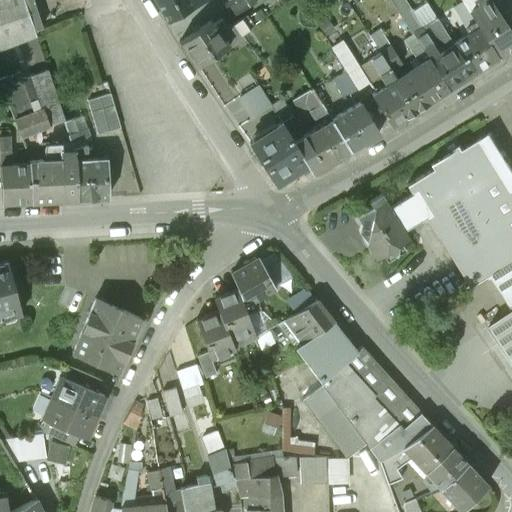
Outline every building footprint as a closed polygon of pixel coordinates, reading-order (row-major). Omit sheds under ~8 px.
[(0,0),(0,49),(36,35),(23,0),(0,0)] [(193,7),(189,0),(155,0),(167,21),(193,7)] [(253,0),(231,0),(223,4),(232,17),(255,3),(253,0)] [(423,28),(405,0),(390,0),(413,35),(423,28)] [(461,0),(469,12),(478,6),(476,4),(476,3),(481,0),(461,0)] [(511,44),(511,33),(489,0),(481,0),(476,3),(476,4),(478,6),(469,12),(475,22),(497,57),(506,51),(507,47),(511,44)] [(245,14),(228,26),(236,38),(253,26),(245,14)] [(219,17),(211,23),(217,31),(225,26),(219,17)] [(328,18),(318,24),(324,35),(334,29),(328,18)] [(453,44),(437,19),(423,28),(413,35),(428,58),(448,89),(474,72),(465,56),(461,58),(453,44)] [(211,23),(209,20),(178,41),(190,57),(191,56),(197,66),(226,45),(217,31),(211,23)] [(475,22),(465,28),(468,34),(453,44),(461,58),(465,56),(474,72),(497,57),(475,22)] [(228,26),(225,26),(217,31),(226,45),(236,38),(228,26)] [(379,27),(368,34),(375,46),(384,40),(386,39),(379,27)] [(413,35),(403,40),(419,63),(428,58),(413,35)] [(390,46),(388,47),(384,40),(375,46),(380,52),(390,68),(398,64),(400,62),(390,46)] [(368,83),(342,41),(331,48),(345,70),(357,89),(368,83)] [(390,68),(380,52),(369,59),(387,85),(381,89),(381,88),(371,95),(391,126),(417,109),(390,68)] [(419,63),(412,68),(402,75),(402,71),(398,64),(390,68),(417,109),(448,89),(428,58),(419,63)] [(47,70),(22,79),(34,111),(43,108),(49,125),(64,119),(47,70)] [(345,70),(331,78),(343,98),(357,90),(357,89),(345,70)] [(19,71),(0,78),(0,82),(14,118),(34,111),(22,79),(19,71)] [(321,82),(310,88),(324,109),(335,103),(321,82)] [(257,85),(238,97),(251,117),(270,105),(257,85)] [(310,88),(291,99),(298,112),(307,106),(313,116),(324,109),(310,88)] [(110,92),(86,99),(97,133),(120,126),(110,92)] [(281,98),(270,105),(281,123),(293,115),(281,98)] [(359,103),(331,120),(350,149),(362,142),(362,143),(378,134),(359,103)] [(34,111),(14,118),(20,135),(49,125),(43,108),(34,111)] [(338,156),(350,149),(331,120),(324,109),(313,116),(319,126),(293,141),(306,163),(312,172),(339,157),(338,156)] [(281,123),(250,142),(276,182),(306,163),(293,141),(281,123)] [(87,128),(69,133),(71,141),(76,155),(76,159),(77,159),(87,159),(88,148),(85,140),(90,139),(87,128)] [(9,130),(0,130),(0,163),(11,163),(9,130)] [(511,169),(500,151),(489,133),(448,159),(463,184),(511,262),(511,261),(511,169)] [(71,141),(41,142),(42,155),(48,155),(47,159),(29,160),(29,162),(31,200),(77,198),(77,159),(76,159),(76,155),(71,141)] [(87,159),(77,159),(77,198),(108,196),(108,159),(87,159)] [(448,159),(406,184),(412,193),(422,209),(463,184),(448,159)] [(11,163),(0,163),(0,179),(1,202),(31,200),(29,162),(11,163)] [(511,262),(463,184),(422,209),(426,216),(470,287),(511,262)] [(390,206),(381,193),(369,201),(372,206),(363,211),(358,231),(375,258),(409,237),(404,229),(390,206)] [(412,193),(390,206),(404,229),(408,227),(409,229),(423,220),(422,218),(426,216),(422,209),(412,193)] [(258,257),(231,273),(239,290),(243,303),(257,296),(275,287),(258,257)] [(7,260),(0,262),(0,314),(12,311),(12,314),(21,312),(7,260)] [(308,289),(291,299),(297,310),(314,298),(308,289)] [(253,330),(238,291),(214,299),(219,311),(229,339),(253,330)] [(257,296),(243,303),(247,313),(259,308),(258,299),(257,296)] [(141,317),(96,298),(73,353),(117,372),(141,317)] [(316,299),(277,323),(288,339),(280,345),(289,358),(298,351),(294,346),(332,320),(316,299)] [(511,310),(489,326),(511,360),(511,310)] [(219,311),(197,319),(208,351),(211,358),(234,350),(229,339),(219,311)] [(356,350),(344,334),(343,335),(333,321),(332,320),(294,346),(298,351),(322,383),(303,397),(348,457),(366,442),(379,459),(390,453),(404,446),(432,424),(360,346),(356,350)] [(267,365),(281,355),(264,331),(256,336),(267,365)] [(208,351),(197,355),(205,376),(216,372),(211,358),(208,351)] [(196,363),(175,370),(182,390),(203,384),(196,363)] [(102,381),(68,366),(63,376),(97,391),(102,381)] [(63,376),(61,375),(51,397),(94,415),(104,394),(97,391),(63,376)] [(176,386),(163,390),(170,414),(183,411),(176,386)] [(162,416),(157,396),(146,399),(150,418),(162,416)] [(94,415),(51,397),(42,418),(46,420),(79,434),(85,436),(94,415)] [(142,406),(133,401),(122,422),(135,429),(142,406)] [(281,413),(269,409),(262,429),(274,433),(281,413)] [(185,412),(172,416),(176,429),(190,425),(185,412)] [(79,434),(46,420),(41,430),(74,445),(79,434)] [(468,462),(432,424),(404,446),(390,453),(397,468),(411,455),(415,459),(411,463),(429,483),(431,491),(441,487),(468,462)] [(42,433),(0,438),(0,441),(11,460),(45,456),(42,433)] [(70,445),(51,440),(46,459),(65,464),(70,445)] [(221,440),(207,445),(211,455),(225,449),(221,440)] [(232,447),(225,449),(229,463),(236,463),(232,447)] [(211,455),(206,456),(215,483),(233,476),(229,463),(225,449),(211,455)] [(390,453),(379,459),(386,477),(399,472),(397,468),(390,453)] [(294,457),(260,460),(236,463),(229,463),(233,476),(234,478),(275,474),(295,473),(294,457)] [(326,457),(323,457),(301,458),(302,484),(327,483),(326,457)] [(468,462),(441,487),(446,493),(461,509),(487,483),(468,462)] [(169,467),(158,469),(159,470),(162,489),(174,486),(169,467)] [(138,472),(127,470),(122,493),(120,506),(131,505),(138,472)] [(159,470),(148,472),(154,504),(165,504),(162,489),(159,470)] [(275,474),(234,478),(240,497),(245,495),(247,511),(280,511),(279,491),(275,474)] [(198,483),(179,487),(180,493),(184,511),(205,511),(214,510),(213,509),(209,481),(208,481),(207,475),(196,477),(198,483)] [(72,511),(80,484),(59,479),(55,499),(58,511),(72,511)] [(184,511),(180,493),(176,494),(174,486),(162,489),(165,504),(166,511),(184,511)] [(431,491),(401,503),(404,511),(420,511),(419,508),(438,500),(446,493),(441,487),(431,491)] [(120,511),(120,509),(108,510),(110,502),(94,495),(90,511),(93,511),(120,511)] [(10,511),(42,511),(36,498),(10,511)]
